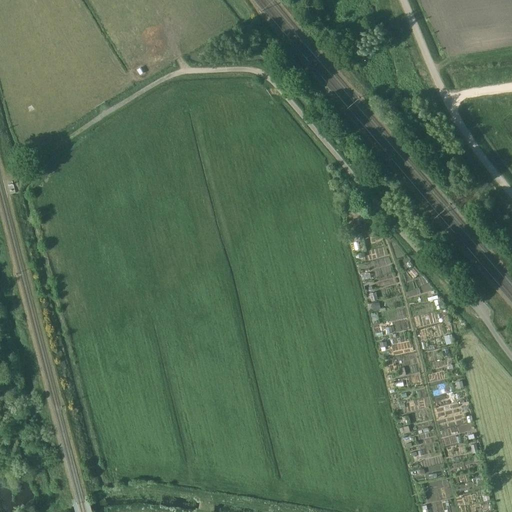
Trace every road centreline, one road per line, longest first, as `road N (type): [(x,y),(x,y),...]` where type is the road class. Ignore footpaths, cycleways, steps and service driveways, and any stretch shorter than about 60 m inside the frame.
road 1 (unclassified): [(511,358),(479,311),(259,72),(181,71),(79,130)]
road 2 (unclassified): [(511,194),(460,124),(403,0)]
